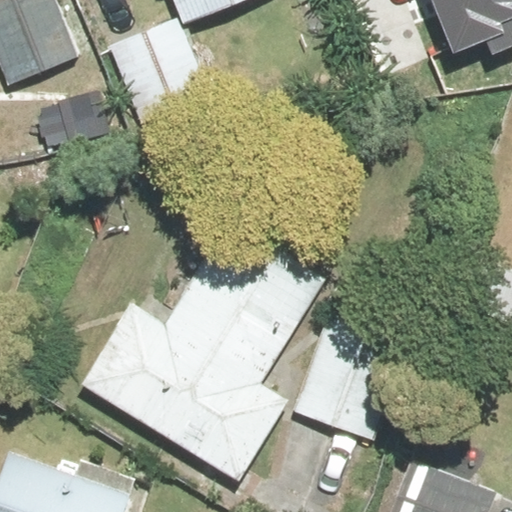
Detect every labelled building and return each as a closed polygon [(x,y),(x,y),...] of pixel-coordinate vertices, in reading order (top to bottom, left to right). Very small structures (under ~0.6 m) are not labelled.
[(66,0),(0,0),(0,45),(8,64),(81,35),(66,0)] [(166,0),(179,30),(253,0),(166,0)] [(511,0),(436,0),(455,51),(511,30),(511,0)] [(75,202),(4,162),(0,169),(0,226),(47,252),(75,202)] [(127,308),(79,389),(237,483),(286,403),(260,387),(321,286),(221,226),(160,328),(127,308)] [(416,337),(333,312),(303,413),(385,439),(416,337)] [(13,448),(0,490),(0,511),(130,511),(143,472),(88,454),(83,470),(13,448)] [(499,511),(507,490),(418,461),(401,511),(499,511)]
